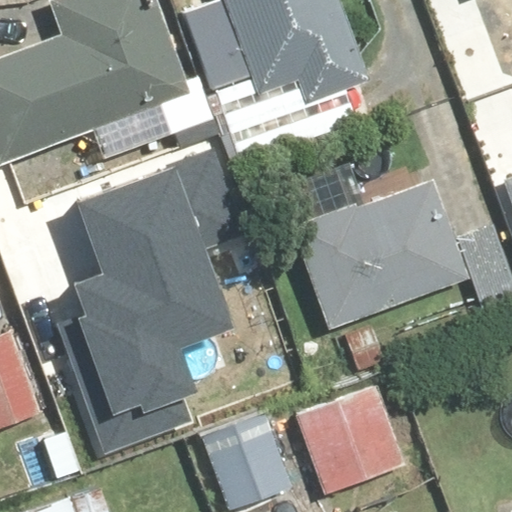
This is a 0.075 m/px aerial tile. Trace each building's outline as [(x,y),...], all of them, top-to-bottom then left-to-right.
[(0,43),(0,156),(201,80),(170,0),(56,0),(64,19),(0,43)] [(348,0),(223,0),(280,146),(389,104),(348,0)] [(511,31),(446,57),(477,139),(511,125),(511,31)] [(37,327),(81,449),(200,407),(173,332),(231,311),(207,242),(259,223),(227,134),(69,190),(95,262),(58,275),(71,314),(37,327)] [(511,242),(474,144),(294,213),(337,324),(467,274),(480,309),(511,297),(511,242)] [(0,322),(0,421),(50,404),(18,316),(0,322)] [(396,401),(301,414),(312,486),(407,473),(396,401)] [(278,410),(199,438),(225,511),(304,484),(278,410)] [(84,511),(75,488),(5,511),(84,511)]
